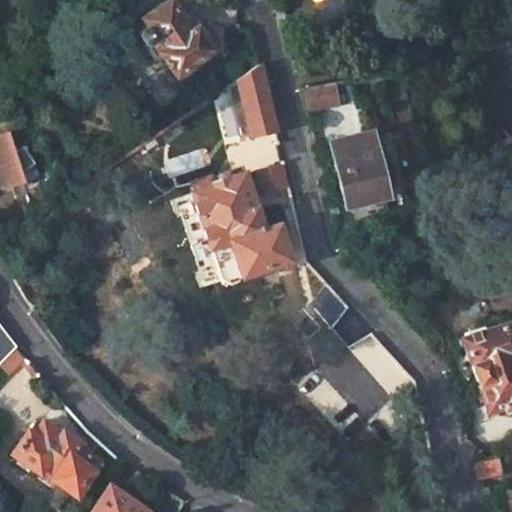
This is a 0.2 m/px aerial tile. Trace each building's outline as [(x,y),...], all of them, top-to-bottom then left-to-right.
[(145,45),(152,56),(159,52),(178,81),(200,66),(198,63),(215,52),(191,17),(185,20),(171,0),(166,0),(140,17),(145,26),(138,31),(136,36),(141,45),(145,45)] [(333,16),(329,0),(306,0),(310,20),(333,16)] [(242,56),(252,73),(259,69),(254,44),(242,56)] [(245,78),(235,85),(247,138),(274,134),(259,69),(252,73),(245,78)] [(307,88),(313,115),(340,109),(334,83),(307,88)] [(7,132),(0,134),(0,189),(23,182),(20,173),(34,164),(22,146),(13,152),(7,132)] [(371,135),(329,145),(344,209),(385,200),(371,135)] [(223,166),(187,178),(219,276),(222,280),(225,283),(227,283),(237,280),(238,275),(289,259),(278,220),(262,226),(244,170),(226,176),(223,166)] [(460,341),(484,413),(502,408),(503,412),(511,409),(511,324),(488,332),(487,330),(483,327),(465,333),(463,340),(460,341)] [(17,349),(3,331),(0,333),(0,363),(2,361),(17,349)] [(2,361),(11,370),(25,359),(17,349),(2,361)] [(4,453),(31,474),(33,471),(73,500),(77,493),(87,500),(115,458),(97,442),(89,453),(79,447),(82,442),(60,426),(57,430),(38,417),(28,430),(23,427),(4,453)] [(498,475),(494,459),(470,465),(473,481),(498,475)] [(149,511),(104,481),(84,511),(149,511)] [(151,505),(161,511),(177,511),(182,502),(162,489),(151,505)] [(511,511),(511,492),(502,495),(506,511),(511,511)]
